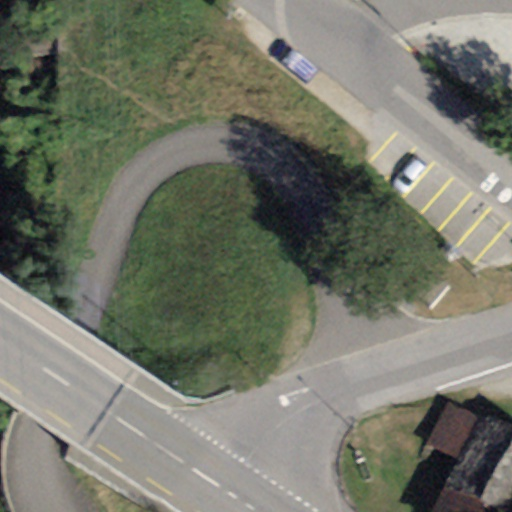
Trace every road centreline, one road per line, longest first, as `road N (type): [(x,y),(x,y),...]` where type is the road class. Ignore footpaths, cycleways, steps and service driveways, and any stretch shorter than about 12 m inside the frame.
road 1 (unclassified): [(369,375),(320,235),(285,175),(236,145),(175,151),(148,164),(127,189),(75,313),(38,436),(35,464),(51,511)]
road 2 (residential): [(288,0),(511,186)]
road 3 (primary): [(220,490),(0,342)]
road 4 (residential): [(220,490),(270,427),(369,375)]
road 5 (residential): [(369,375),(511,333)]
